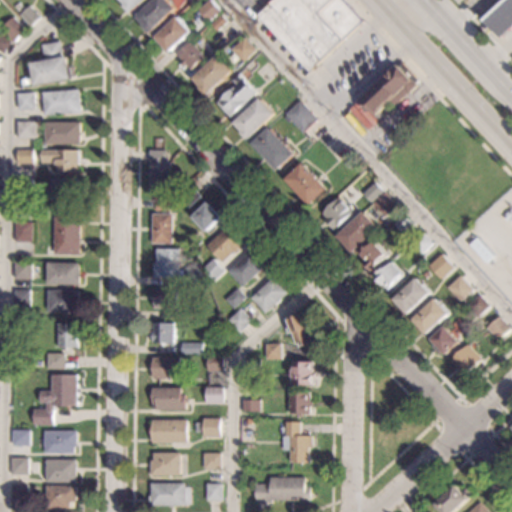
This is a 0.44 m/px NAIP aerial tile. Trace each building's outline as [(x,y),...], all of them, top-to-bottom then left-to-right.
[(146,0),(130,15),(123,7),(125,5),(120,0),(146,0)] [(166,0),(176,10),(149,35),(142,27),(144,25),(137,17),(154,0),(166,0)] [(210,0),(221,12),(208,24),(197,12),(210,0)] [(277,0),(344,0),(365,22),(311,72),(260,16),(277,0)] [(511,0),(511,29),(503,38),(487,21),(509,0),(511,0)] [(24,10),(19,14),(14,8),(19,4),(24,10)] [(41,17),(30,27),(20,16),(30,6),(41,17)] [(227,22),(216,32),(211,26),(222,16),(227,22)] [(191,32),(168,55),(153,39),(177,17),(191,32)] [(25,31),(13,43),(1,29),(13,18),(25,31)] [(0,36),(10,43),(3,55),(0,52),(0,36)] [(256,51),(243,63),(232,51),(245,39),(256,51)] [(63,58),(66,57),(69,69),(71,68),(73,79),(34,86),(30,65),(45,62),(41,45),(60,42),(63,58)] [(205,58),(190,71),(186,66),(183,68),(179,63),(181,61),(177,57),(192,43),(205,58)] [(233,72),(206,97),(199,89),(200,88),(193,79),(218,56),(233,72)] [(418,81),(416,84),(418,87),(409,95),(405,91),(376,117),(362,101),(391,74),(390,72),(398,65),(399,66),(402,64),(418,81)] [(257,94),(230,120),(216,104),(236,85),(233,81),(239,75),(257,94)] [(286,84),(281,88),(278,84),(283,80),(286,84)] [(80,113),(42,115),(41,93),(79,91),(80,113)] [(33,110),(18,111),(17,95),(32,94),(33,110)] [(275,115),(247,141),(241,134),(242,133),(234,124),(261,100),(275,115)] [(317,122),(303,135),(286,115),(300,103),(317,122)] [(37,140),(16,139),(17,122),(37,123),(37,140)] [(79,146),(43,145),(43,123),(79,124),(79,146)] [(295,156),(277,172),(253,145),(270,129),(295,156)] [(31,165),(16,164),(17,151),(27,151),(32,151),(31,165)] [(78,172),(56,172),(56,163),(41,163),(41,151),(78,151),(78,172)] [(166,163),(170,163),(170,193),(148,193),(149,152),(167,152),(166,163)] [(328,190),(309,208),(285,181),(304,164),(328,190)] [(31,195),(14,194),(14,179),(32,179),(31,195)] [(78,201),(49,200),(50,179),(79,179),(78,201)] [(383,191),(371,203),(363,195),(376,183),(383,191)] [(201,197),(188,209),(176,196),(190,184),(201,197)] [(397,206),(384,218),(373,205),(385,193),(397,206)] [(169,211),(154,211),(154,199),(170,200),(169,211)] [(347,207),(352,207),(356,212),(333,233),(323,222),(325,220),(322,215),(340,199),(347,207)] [(221,217),(205,232),(191,218),(208,203),(221,217)] [(77,256),(53,255),(54,211),(79,212),(77,256)] [(380,229),(352,254),(337,238),(365,213),(380,229)] [(414,224),(403,234),(394,224),(404,214),(414,224)] [(171,244),(152,244),(152,234),(150,234),(150,226),(151,226),(151,215),(172,215),(171,244)] [(30,244),(14,244),(15,222),(31,223),(30,244)] [(230,234),(232,232),(243,245),(222,264),(206,246),(224,228),(230,234)] [(424,234),(433,244),(422,255),(412,244),(424,234)] [(388,256),(369,273),(363,266),(367,262),(361,255),(375,242),(388,256)] [(178,279),(153,279),(153,265),(155,265),(155,250),(178,250),(178,279)] [(264,268),(243,288),(228,273),(250,253),(264,268)] [(455,268),(443,254),(430,265),(443,280),(455,268)] [(405,276),(388,292),(375,278),(392,262),(405,276)] [(31,282),(14,281),(14,263),(31,263),(31,282)] [(224,273),(212,284),(204,274),(215,263),(224,273)] [(78,286),(46,286),(47,264),(79,265),(78,286)] [(206,283),(197,287),(195,284),(190,286),(184,271),(198,265),(206,283)] [(473,290),(460,302),(448,288),(461,276),(473,290)] [(289,293),(265,315),(250,299),(274,277),(289,293)] [(432,294),(409,316),(395,301),(418,279),(432,294)] [(188,297),(184,297),(184,302),(178,302),(178,310),(153,310),(155,288),(189,289),(188,297)] [(245,298),(233,310),(224,301),(236,289),(245,298)] [(29,308),(13,308),(13,290),(29,291),(29,308)] [(78,313),(47,312),(48,291),(78,292),(78,313)] [(480,297),(491,308),(479,319),(468,307),(480,297)] [(451,315),(428,335),(414,320),(437,299),(451,315)] [(202,309),(209,309),(208,320),(201,320),(201,321),(186,321),(186,307),(202,308),(202,309)] [(241,310),(252,322),(239,334),(228,322),(241,310)] [(311,323),(309,324),(316,342),(299,349),(293,334),(288,335),(286,329),(290,327),(288,321),(307,313),(311,323)] [(511,330),(500,342),(488,329),(500,317),(511,330)] [(174,345),(152,344),(153,323),(174,324),(174,345)] [(78,334),(80,334),(80,339),(78,339),(78,349),(58,349),(58,325),(78,326),(78,334)] [(461,344),(448,356),(443,351),(440,354),(434,347),(437,344),(433,339),(446,327),(461,344)] [(278,344),(281,344),(281,360),(266,359),(266,344),(268,344),(268,341),(279,341),(278,344)] [(203,355),(181,355),(182,344),(203,345),(203,355)] [(483,361),(465,378),(451,362),(469,346),(483,361)] [(64,371),(47,371),(47,354),(65,355),(64,371)] [(178,379),(152,379),(152,357),(179,358),(178,379)] [(224,358),(224,372),(209,372),(209,357),(224,358)] [(314,373),(316,373),(316,379),(314,379),(314,387),(294,386),(294,363),(315,363),(314,373)] [(76,407),(54,407),(53,427),(33,427),(33,411),(44,411),(44,405),(39,405),(39,392),(49,392),(50,376),(77,376),(76,407)] [(260,380),(259,392),(242,392),(242,380),(260,380)] [(181,396),(185,396),(185,411),(153,411),(153,389),(181,389),(181,396)] [(223,405),(207,404),(207,389),(223,389),(223,405)] [(311,403),(313,403),(313,409),(311,408),(311,416),(290,415),(291,394),(311,394),(311,403)] [(261,414),(243,414),(243,402),(261,402),(261,414)] [(222,438),(204,438),(205,420),(222,420),(222,438)] [(187,445),(153,444),(154,421),(185,421),(187,421),(187,445)] [(302,436),(313,436),(313,450),(310,450),(310,464),(291,464),(291,451),(283,451),(284,439),(286,439),(287,423),(302,424),(302,436)] [(29,447),(11,446),(11,431),(29,431),(29,447)] [(76,448),(74,448),(74,455),(45,454),(45,449),(43,449),(43,433),(77,433),(76,448)] [(181,478),(151,477),(151,463),(153,463),(153,454),(181,454),(181,478)] [(221,471),(204,471),(204,455),(222,455),(221,471)] [(27,476),(11,475),(11,458),(27,459),(27,476)] [(75,484),(45,483),(46,461),(76,462),(75,484)] [(307,489),(312,489),(312,501),(273,500),(273,504),(256,504),(257,485),(270,486),(270,479),(308,480),(307,489)] [(185,489),(191,489),(191,505),(185,505),(185,506),(149,507),(149,497),(151,497),(151,485),(185,484),(185,489)] [(26,503),(11,503),(12,486),(27,487),(26,503)] [(222,502),(206,502),(207,486),(223,486),(222,502)] [(75,508),(69,508),(69,510),(46,510),(46,487),(76,487),(75,508)] [(462,494),(467,490),(474,497),(457,511),(441,511),(436,506),(457,487),(462,494)]
